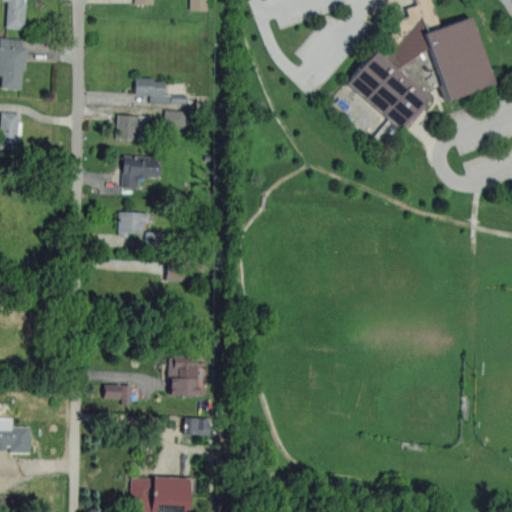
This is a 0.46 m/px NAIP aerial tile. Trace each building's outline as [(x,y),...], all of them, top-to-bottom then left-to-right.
[(23,0),(23,2),(26,2),(25,29),(7,28),(7,1),(1,1),(1,0),(23,0)] [(206,0),(189,0),(189,10),(207,10),(206,0)] [(428,0),(415,0),(416,2),(405,8),(407,16),(391,21),(394,31),(381,34),(387,50),(381,59),(372,51),(345,82),(400,129),(427,96),(424,94),(438,84),(444,100),(493,82),(470,15),(438,25),(428,0)] [(19,89),(0,87),(1,75),(0,74),(0,37),(22,38),(21,48),(25,48),(23,68),(21,68),(19,89)] [(185,95),(185,102),(148,101),(148,94),(133,94),(133,76),(152,77),(152,80),(162,81),(161,90),(169,90),(169,94),(185,95)] [(185,129),(185,110),(163,109),(163,128),(185,129)] [(18,123),(21,123),(21,136),(17,136),(17,149),(0,148),(0,112),(18,113),(18,123)] [(136,115),(146,116),(144,138),(134,138),(134,139),(113,137),(115,113),(136,115)] [(136,186),(120,186),(121,154),(156,156),(155,162),(157,163),(157,175),(145,176),(145,177),(136,176),(136,186)] [(125,235),(117,235),(117,231),(116,231),(116,210),(147,211),(147,221),(141,221),(141,233),(125,232),(125,235)] [(194,370),(194,395),(168,395),(167,355),(193,354),(194,370)] [(102,397),(120,398),(120,404),(129,404),(130,384),(102,383),(102,397)] [(208,417),(183,417),(182,434),(208,434),(208,417)] [(27,452),(8,452),(9,440),(0,440),(0,431),(8,431),(8,425),(28,426),(27,434),(32,435),(31,444),(28,444),(27,452)] [(126,511),(128,476),(192,479),(190,511),(126,511)]
